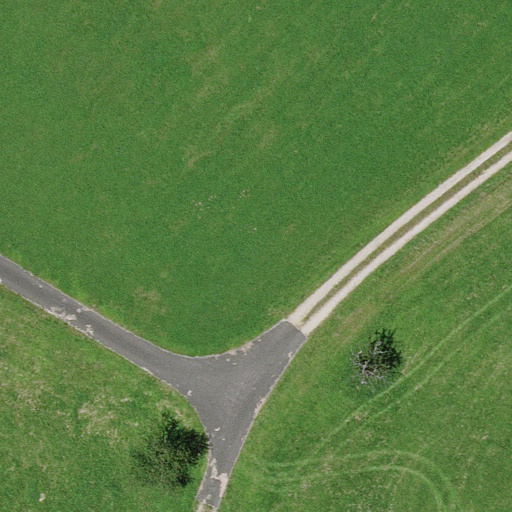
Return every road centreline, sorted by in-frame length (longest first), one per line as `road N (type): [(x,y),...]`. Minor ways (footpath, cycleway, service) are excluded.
road 1 (track): [(511,152),(320,304),(245,413)]
road 2 (track): [(245,413),(0,274)]
